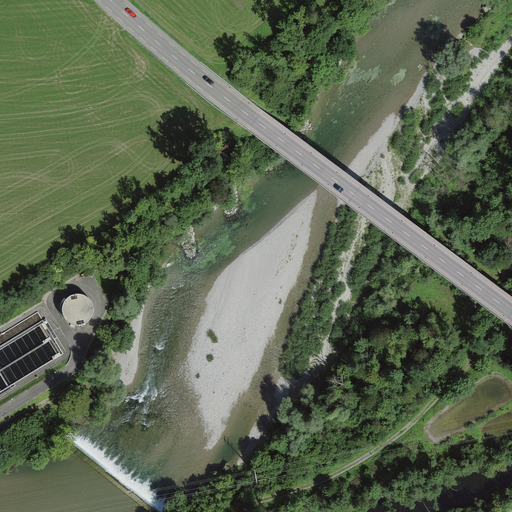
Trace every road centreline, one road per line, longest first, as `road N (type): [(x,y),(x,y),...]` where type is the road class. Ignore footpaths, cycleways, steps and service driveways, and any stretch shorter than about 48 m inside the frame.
road 1 (tertiary): [(110,0),(220,93),(511,312)]
road 2 (track): [(511,268),(489,282),(472,315),(465,369),(416,419),(326,479),(240,511)]
